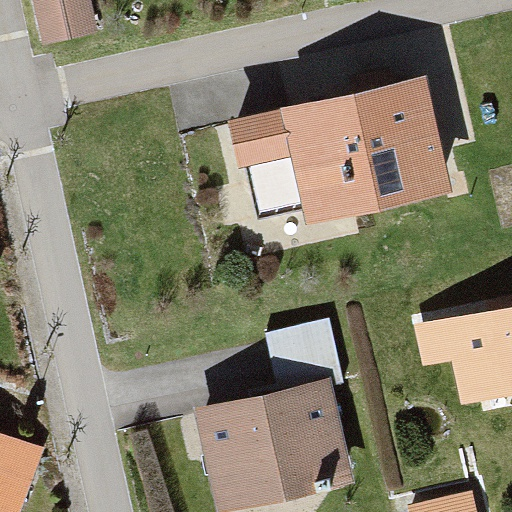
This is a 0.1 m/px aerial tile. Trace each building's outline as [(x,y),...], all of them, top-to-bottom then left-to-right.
[(94,40),(84,0),(32,0),(43,51),(94,40)] [(427,100),(236,135),(255,236),(446,201),(427,100)] [(511,321),(420,333),(426,375),(455,371),(460,413),(511,406),(511,321)] [(331,336),(268,346),(273,374),(336,364),(331,336)] [(328,403),(200,425),(214,511),(239,511),(343,494),(328,403)] [(0,445),(0,511),(16,511),(37,460),(0,445)] [(473,511),(470,500),(418,511),(473,511)]
